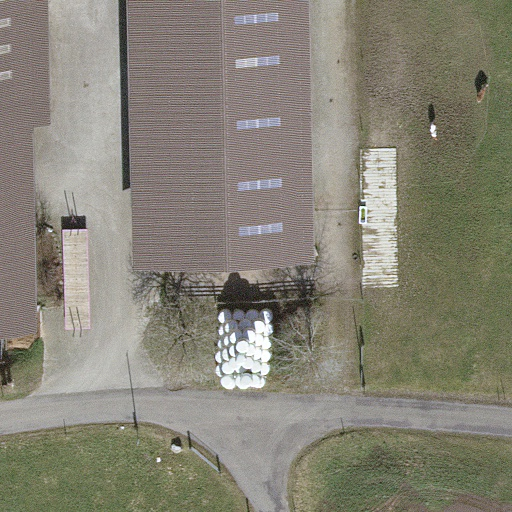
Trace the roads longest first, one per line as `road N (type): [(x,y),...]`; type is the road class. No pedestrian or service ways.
road 1 (residential): [(270,511),(237,419),(93,409),(0,421)]
road 2 (track): [(237,419),(369,420),(511,434)]
